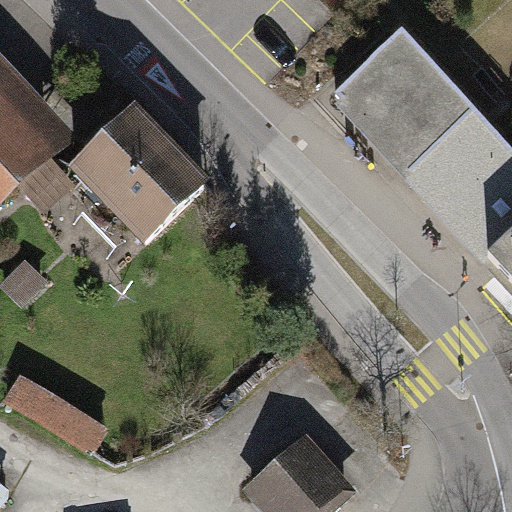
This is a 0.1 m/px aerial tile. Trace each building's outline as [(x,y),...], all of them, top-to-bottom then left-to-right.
[(511,160),(404,43),(334,108),(511,301),(511,160)] [(0,222),(83,143),(0,56),(0,222)] [(223,187),(145,108),(70,182),(149,260),(223,187)] [(110,428),(21,375),(3,405),(92,458),(110,428)] [(347,511),(363,500),(314,439),(249,492),(264,511),(347,511)] [(0,511),(7,511),(19,497),(0,482),(0,511)]
